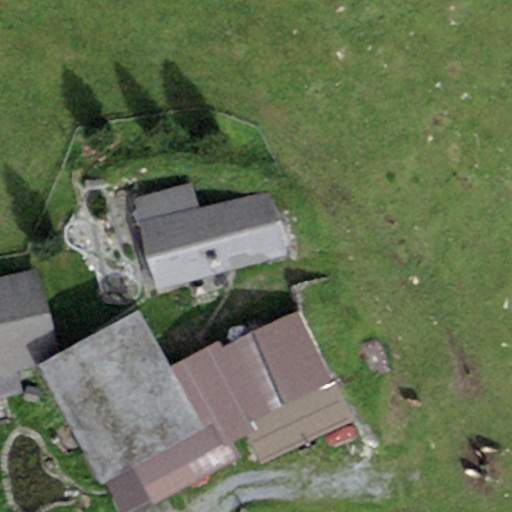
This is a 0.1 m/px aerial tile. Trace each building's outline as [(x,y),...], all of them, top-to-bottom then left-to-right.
[(133,197),(140,223),(197,209),(190,183),(133,197)] [(197,209),(140,223),(156,290),(287,258),(270,191),(197,209)] [(39,270),(0,279),(0,398),(21,393),(16,371),(39,365),(59,355),(58,350),(39,270)] [(220,340),(169,367),(203,433),(107,483),(122,511),(138,511),(241,460),(232,442),(254,431),(250,424),(336,380),(299,309),(224,347),(220,340)] [(59,355),(39,365),(100,486),(107,483),(203,433),(169,367),(141,313),(59,355)]
